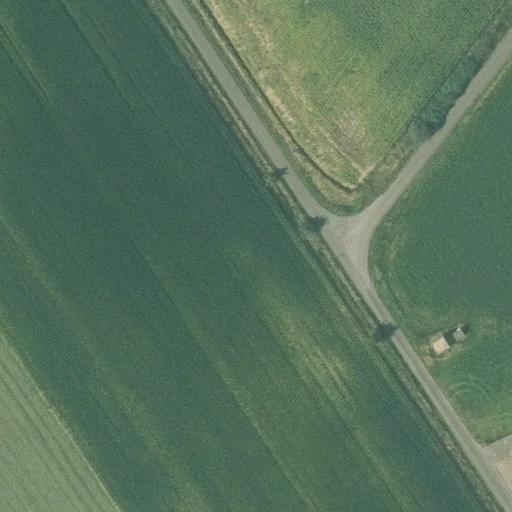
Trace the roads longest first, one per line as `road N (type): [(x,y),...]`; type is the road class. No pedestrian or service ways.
road 1 (unclassified): [(511,505),(342,251)]
road 2 (unclassified): [(342,251),(172,0)]
road 3 (unclassified): [(342,251),(511,36)]
